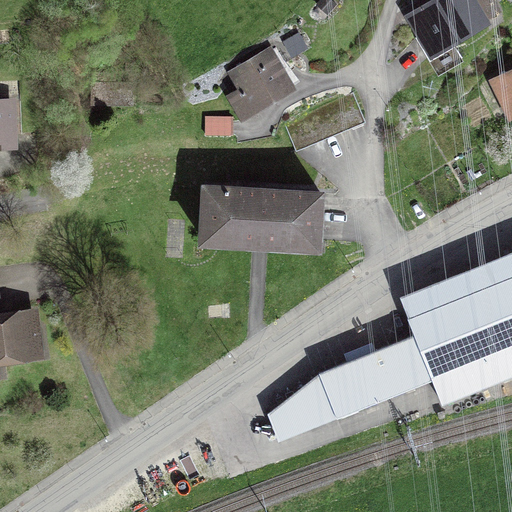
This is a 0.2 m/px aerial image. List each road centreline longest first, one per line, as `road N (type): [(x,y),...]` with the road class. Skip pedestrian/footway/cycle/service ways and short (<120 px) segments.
road 1 (tertiary): [(43,511),(395,270)]
road 2 (residential): [(395,270),(376,226),(371,99),(390,0)]
road 3 (tertiary): [(395,270),(511,208)]
